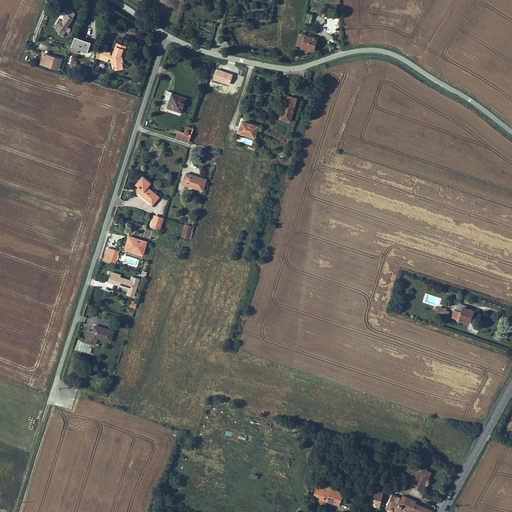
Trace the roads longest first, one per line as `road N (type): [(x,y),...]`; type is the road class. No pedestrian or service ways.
road 1 (unclassified): [(168,36),(288,67),(381,48),(511,130)]
road 2 (unclassified): [(77,316),(168,36)]
road 3 (track): [(16,511),(77,316)]
road 4 (primary): [(442,511),(511,385)]
